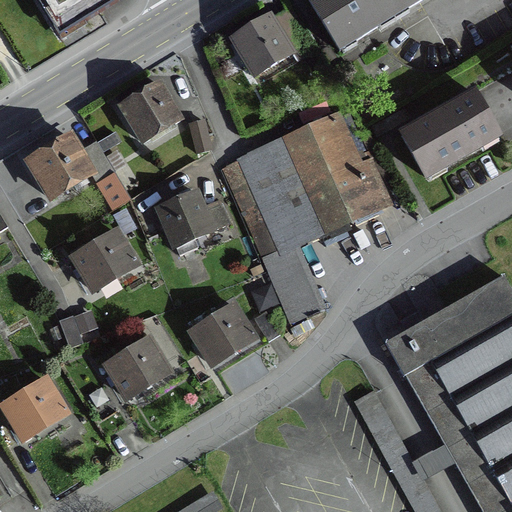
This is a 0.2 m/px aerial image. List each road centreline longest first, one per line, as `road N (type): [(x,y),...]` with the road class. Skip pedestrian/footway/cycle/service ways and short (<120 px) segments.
road 1 (residential): [(511,193),(407,252),(294,377),(73,511)]
road 2 (secondary): [(0,126),(170,23)]
